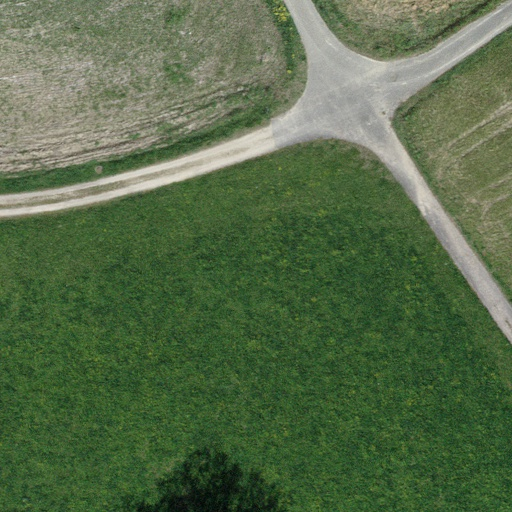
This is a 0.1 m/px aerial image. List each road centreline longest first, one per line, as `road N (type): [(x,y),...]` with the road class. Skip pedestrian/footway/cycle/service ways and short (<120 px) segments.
road 1 (track): [(0,206),(65,204),(369,100)]
road 2 (track): [(511,8),(369,100)]
